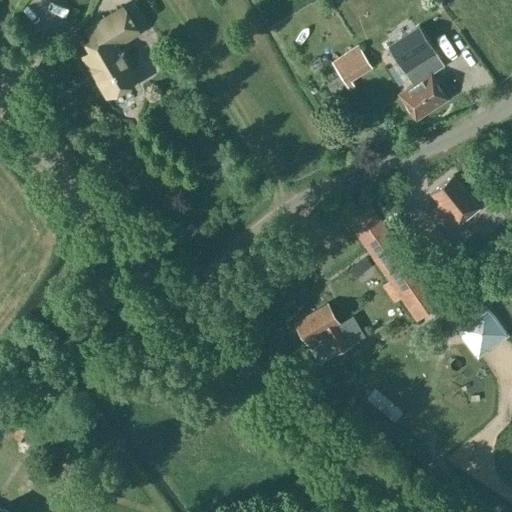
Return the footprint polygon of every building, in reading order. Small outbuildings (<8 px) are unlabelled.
[(106,96),(137,78),(117,44),(138,32),(122,6),(86,28),(97,46),(81,56),(106,96)] [(387,45),(412,84),(398,93),(415,119),(447,98),(430,72),(443,64),(418,25),(387,45)] [(333,66),(348,89),(353,85),(350,79),(370,66),(359,49),(333,66)] [(429,208),(447,229),(454,223),(456,225),(479,206),(452,174),(429,193),(437,202),(429,208)] [(439,304),(369,203),(345,219),(416,320),(439,304)] [(421,234),(440,258),(452,248),(433,224),(421,234)] [(336,323),(338,322),(326,303),(295,322),(306,341),(315,355),(331,345),(335,352),(348,344),(336,323)] [(1,509),(0,508),(0,511),(19,511),(5,503),(1,509)]
